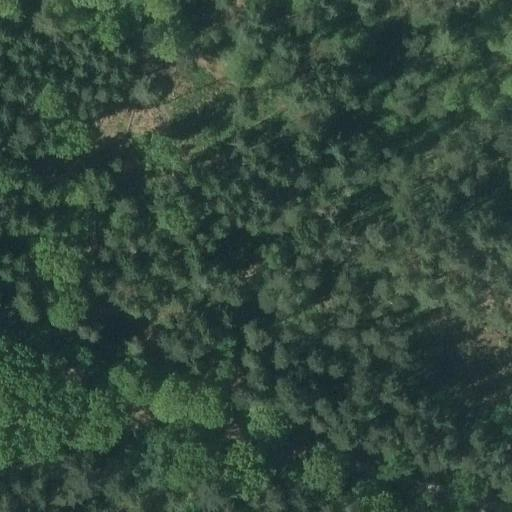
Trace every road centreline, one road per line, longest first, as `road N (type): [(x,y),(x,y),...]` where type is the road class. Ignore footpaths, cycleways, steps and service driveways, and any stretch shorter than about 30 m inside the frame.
road 1 (track): [(183,410),(386,0)]
road 2 (track): [(151,399),(509,511)]
road 3 (track): [(0,351),(151,399)]
road 4 (track): [(151,399),(76,426),(0,438)]
